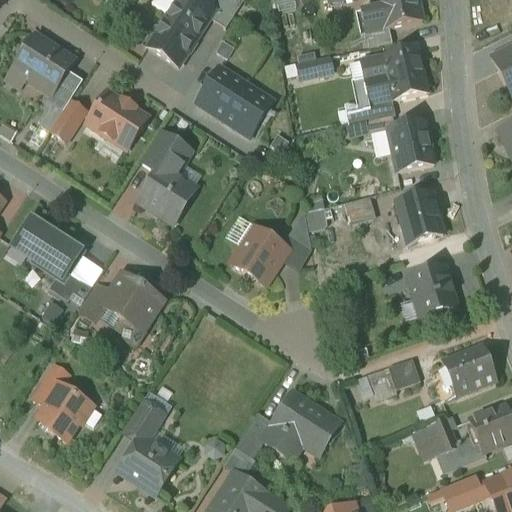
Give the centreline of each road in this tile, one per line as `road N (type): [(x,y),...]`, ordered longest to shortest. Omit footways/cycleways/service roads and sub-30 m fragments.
road 1 (residential): [(0,159),(254,328),(300,338)]
road 2 (residential): [(452,0),(474,204),(511,326)]
road 3 (residential): [(12,0),(168,100)]
